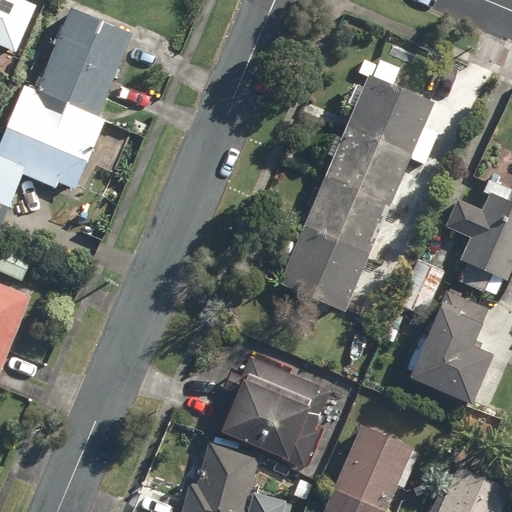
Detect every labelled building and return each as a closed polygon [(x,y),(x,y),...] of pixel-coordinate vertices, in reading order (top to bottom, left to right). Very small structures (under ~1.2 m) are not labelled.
[(0,0),(0,41),(20,50),(41,2),(35,0),(0,0)] [(40,87),(29,82),(0,151),(0,229),(2,231),(26,172),(59,185),(62,179),(81,187),(110,116),(104,113),(139,29),(75,3),(40,87)] [(338,154),(283,280),(349,309),(415,157),(429,163),(442,132),(429,126),(441,98),(375,69),(347,135),(340,132),(331,151),(338,154)] [(474,235),(464,258),(469,260),(461,278),(498,294),(506,276),(511,278),(511,195),(494,188),(486,207),(461,196),(449,224),(474,235)] [(35,256),(0,240),(0,269),(25,280),(35,256)] [(0,381),(35,293),(0,279),(0,381)] [(511,281),(500,310),(511,314),(511,311),(511,281)] [(493,307),(451,290),(415,373),(478,400),(500,350),(481,342),(490,320),(488,319),(493,307)] [(233,388),(217,428),(310,465),(327,423),(322,421),(336,386),(254,354),(245,375),(234,371),(228,386),(233,388)] [(390,511),(419,445),(366,421),(326,511),(390,511)] [(201,483),(193,481),(184,511),(288,511),(292,497),(259,488),(254,507),(250,506),(264,453),(212,440),(201,483)] [(504,511),(511,494),(511,484),(463,463),(441,511),(504,511)]
